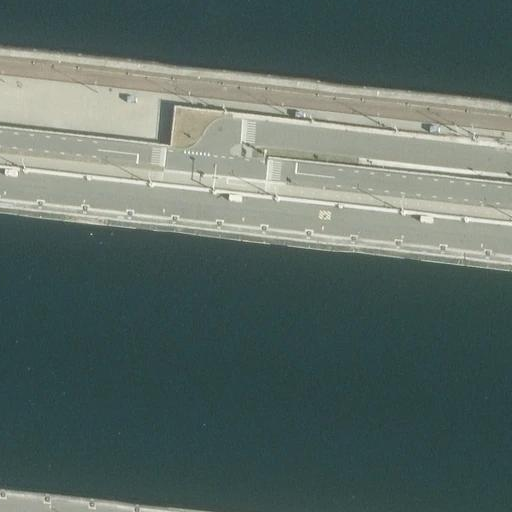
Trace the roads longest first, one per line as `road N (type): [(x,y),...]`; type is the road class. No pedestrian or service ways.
road 1 (tertiary): [(207,165),(215,144),(237,132),(511,164)]
road 2 (tertiary): [(207,165),(511,198)]
road 3 (tertiary): [(0,142),(207,165)]
